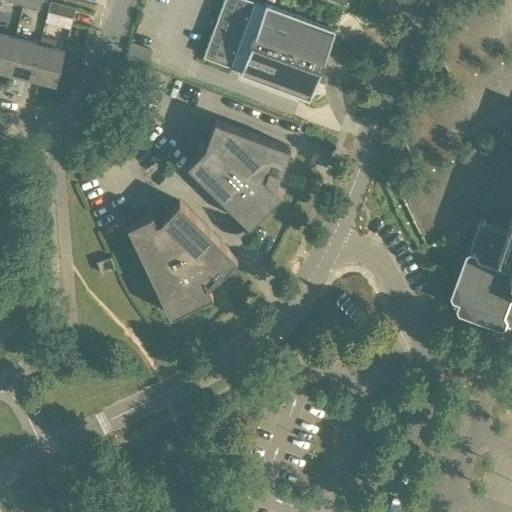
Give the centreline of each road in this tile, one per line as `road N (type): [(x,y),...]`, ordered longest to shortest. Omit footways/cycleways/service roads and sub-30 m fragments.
road 1 (residential): [(0,475),(240,351),(281,317),(332,240)]
road 2 (residential): [(332,240),(422,0)]
road 3 (residential): [(122,0),(100,85),(86,106),(49,124),(0,112)]
road 4 (unclassified): [(386,511),(422,415),(423,354)]
road 5 (residential): [(423,354),(375,260),(332,240)]
